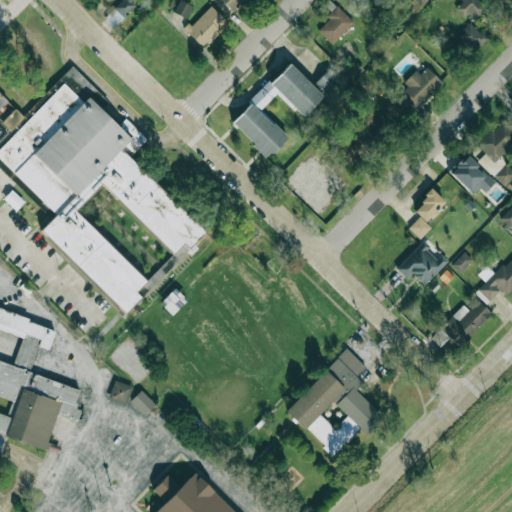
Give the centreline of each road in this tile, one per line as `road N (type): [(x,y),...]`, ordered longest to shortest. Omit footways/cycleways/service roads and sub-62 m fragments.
road 1 (residential): [(62,0),(463,393)]
road 2 (residential): [(323,257),(511,62)]
road 3 (residential): [(350,511),(511,344)]
road 4 (residential): [(185,122),(303,0)]
